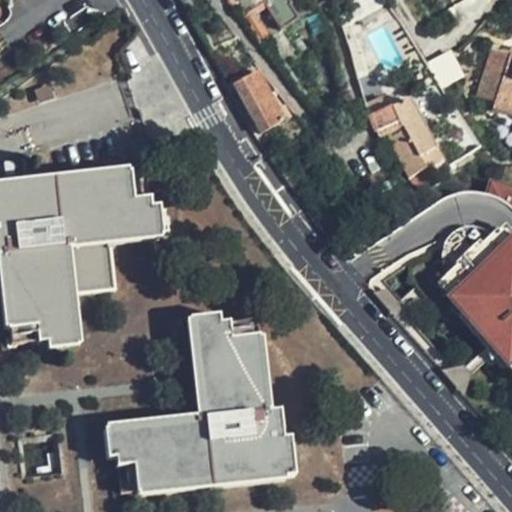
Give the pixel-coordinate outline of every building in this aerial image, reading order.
[(307,19),(293,0),(223,0),(240,20),(257,8),(278,39),(307,19)] [(432,62),(442,85),(464,75),(453,52),(432,62)] [(511,58),(487,52),(475,98),(494,102),(494,107),(511,112),(511,58)] [(284,125),(255,77),(233,90),(262,139),(284,125)] [(368,119),(375,133),(396,123),(399,130),(387,136),(409,180),(438,162),(407,101),(381,114),(376,101),(365,105),(368,119)] [(139,191),(157,188),(154,160),(135,163),(139,191)] [(158,198),(157,188),(139,191),(135,163),(0,178),(0,247),(9,247),(18,323),(44,320),(45,329),(54,329),(55,342),(86,339),(79,287),(123,281),(117,235),(168,229),(164,197),(158,198)] [(508,227),(511,228),(511,192),(506,191),(507,187),(478,180),(477,183),(469,181),(465,198),(476,202),(488,208),(498,216),(508,227)] [(443,269),(433,278),(448,295),(455,289),(465,300),(457,306),(465,315),(463,317),(484,341),(491,335),(496,340),(499,344),(509,355),(503,359),(511,369),(511,250),(506,244),(511,239),(511,235),(501,224),(495,230),(494,228),(489,232),(484,228),(484,227),(476,223),(470,222),(462,222),(453,224),(444,231),(441,234),(437,243),(436,251),(437,257),(439,263),(443,269)] [(383,286),(371,290),(395,319),(399,306),(383,286)] [(465,300),(455,289),(448,295),(447,295),(446,302),(448,305),(451,308),(457,306),(465,300)] [(271,418),(265,341),(239,342),(238,335),(230,336),(229,319),(199,321),(203,379),(206,422),(110,429),(113,462),(121,462),(121,470),(137,469),(139,495),(297,484),(294,446),(286,447),(284,417),(271,418)] [(20,332),(45,329),(44,320),(18,323),(20,332)] [(239,342),(265,341),(265,333),(238,335),(239,342)] [(509,355),(499,344),(494,348),(492,351),(492,355),(495,360),(500,361),(503,359),(509,355)] [(462,363),(439,370),(463,396),(470,372),(462,363)] [(123,496),(139,495),(137,469),(121,470),(123,496)]
